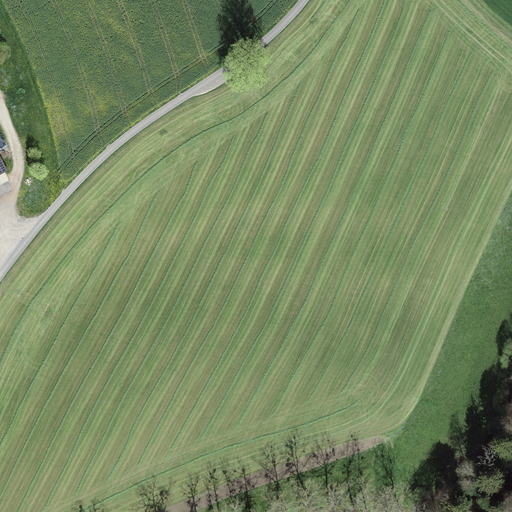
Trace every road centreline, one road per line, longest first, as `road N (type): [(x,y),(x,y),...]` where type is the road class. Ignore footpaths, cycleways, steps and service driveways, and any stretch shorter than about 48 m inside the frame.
road 1 (unclassified): [(304,0),(265,40),(115,145),(0,276)]
road 2 (track): [(22,245),(10,213),(17,148),(0,108)]
